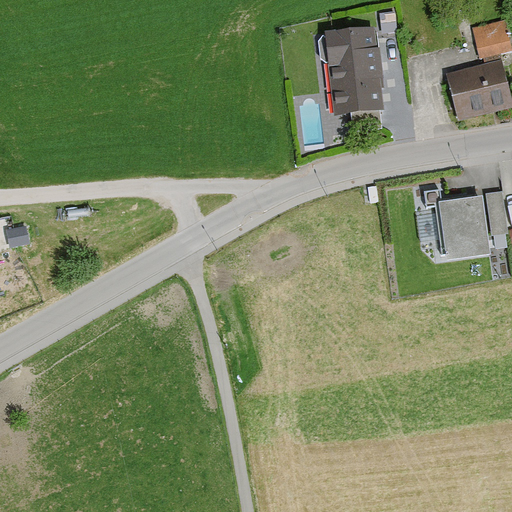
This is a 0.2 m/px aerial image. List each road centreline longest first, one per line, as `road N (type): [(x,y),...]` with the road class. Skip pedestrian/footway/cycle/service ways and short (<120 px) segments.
road 1 (residential): [(511,138),(351,167),(278,193),(187,244)]
road 2 (residential): [(187,244),(246,511)]
road 3 (residential): [(187,244),(0,351)]
